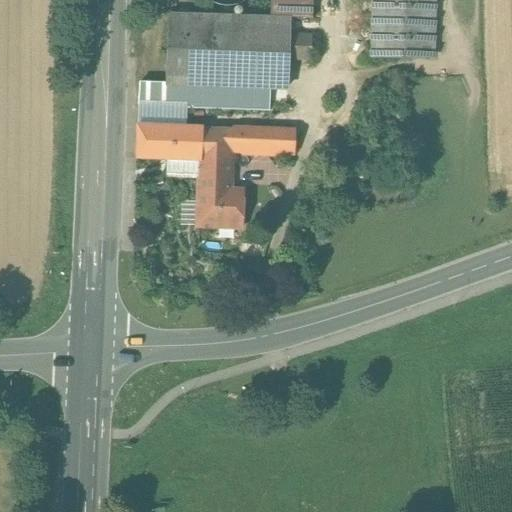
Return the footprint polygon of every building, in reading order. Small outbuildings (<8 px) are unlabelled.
[(313,0),(271,0),(271,17),(313,19),(313,0)] [(434,0),(373,0),(371,58),(433,59),(434,0)] [(289,20),(169,15),(166,85),(269,89),(286,90),(287,60),(288,34),(289,20)] [(311,35),(288,34),(287,60),(310,61),(311,35)] [(166,85),(139,84),(138,104),(160,105),(268,109),(269,89),(166,85)] [(160,105),(138,104),(137,126),(159,127),(160,105)] [(159,127),(137,126),(136,159),(169,160),(199,161),(199,150),(200,129),(159,127)] [(232,130),(200,129),(199,150),(231,151),(232,130)] [(293,132),(232,130),(231,151),(292,153),(293,132)] [(231,151),(199,150),(199,161),(198,177),(197,225),(241,227),(242,193),(229,192),(231,151)] [(199,161),(169,160),(168,176),(198,177),(199,161)]
